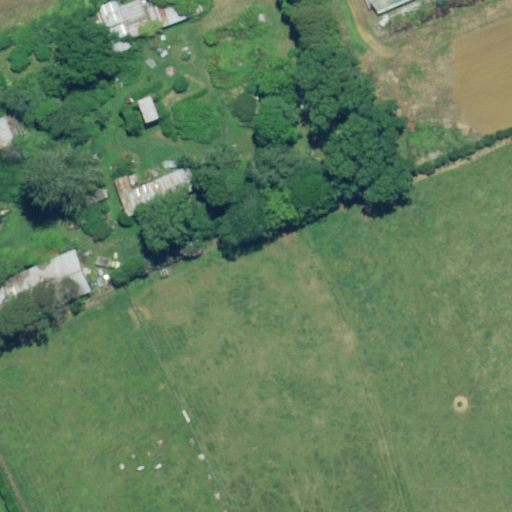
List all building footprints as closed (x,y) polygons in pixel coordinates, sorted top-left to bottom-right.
[(178,0),(171,0),(151,7),(148,0),(140,0),(119,8),(117,2),(98,9),(115,56),(137,48),(134,39),(186,20),(178,0)] [(403,0),(377,0),(381,9),(403,0)] [(166,118),(157,96),(144,101),(153,123),(166,118)] [(0,151),(16,145),(4,114),(0,115),(0,151)] [(198,190),(189,168),(142,187),(136,173),(116,181),(131,218),(198,190)] [(81,251),(0,284),(0,310),(66,283),(74,304),(99,293),(81,251)]
